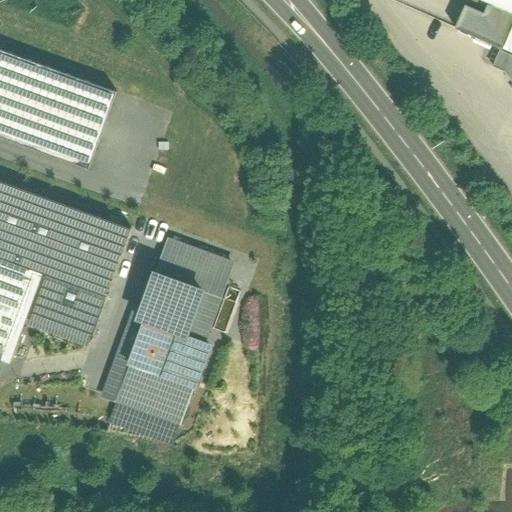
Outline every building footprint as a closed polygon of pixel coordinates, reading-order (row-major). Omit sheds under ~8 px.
[(511,0),(470,0),(511,18),(511,23),(500,51),(511,56),(511,0)] [(107,91),(0,52),(0,136),(80,166),(107,91)] [(0,182),(0,258),(44,275),(30,314),(95,339),(134,232),(0,182)] [(0,258),(0,362),(4,363),(12,366),(30,314),(44,275),(0,258)] [(204,294),(164,278),(149,318),(188,333),(204,294)] [(188,333),(149,318),(116,403),(179,426),(193,387),(201,390),(218,344),(188,333)]
